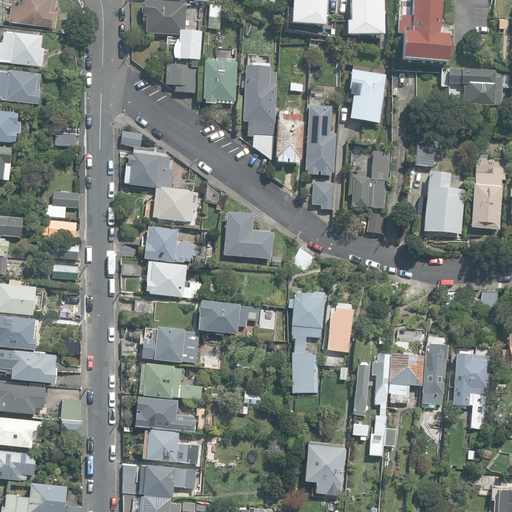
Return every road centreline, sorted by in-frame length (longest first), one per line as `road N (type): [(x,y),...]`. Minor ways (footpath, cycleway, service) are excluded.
road 1 (residential): [(511,267),(419,266),(348,244),(102,75)]
road 2 (residential): [(102,75),(103,511)]
